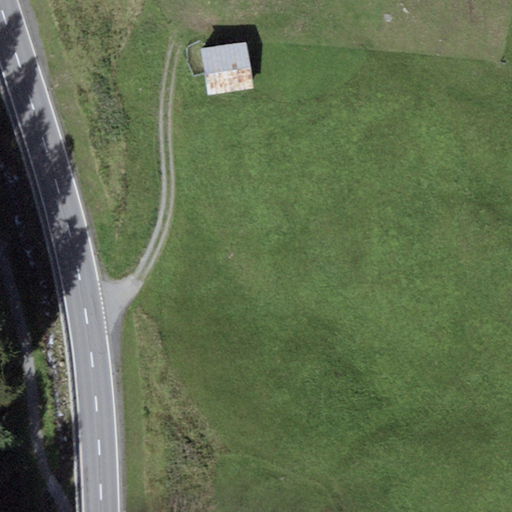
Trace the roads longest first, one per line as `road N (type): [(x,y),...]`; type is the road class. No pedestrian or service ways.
road 1 (primary): [(101,511),(92,366),(74,252),(0,4)]
road 2 (track): [(0,243),(39,457),(57,511)]
